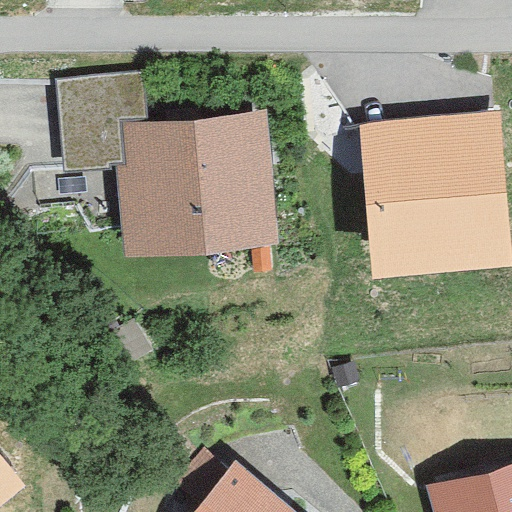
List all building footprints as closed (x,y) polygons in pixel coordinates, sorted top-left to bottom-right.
[(258,217),(247,106),(148,115),(144,74),(71,81),(78,158),(123,153),(130,229),(258,217)] [(493,114),(364,125),(375,256),(504,245),(493,114)] [(0,480),(15,468),(0,450),(0,480)] [(288,511),(235,469),(200,511),(288,511)] [(511,511),(511,469),(444,487),(450,511),(511,511)]
